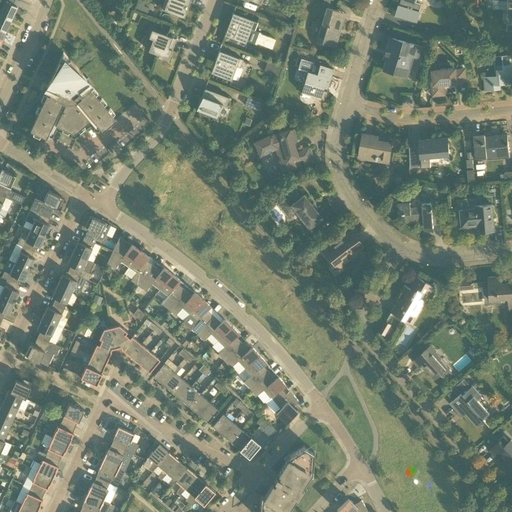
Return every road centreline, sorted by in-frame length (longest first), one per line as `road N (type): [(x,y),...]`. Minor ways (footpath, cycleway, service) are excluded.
road 1 (residential): [(395,249),(363,320),(367,340),(498,486),(503,511)]
road 2 (residential): [(322,408),(250,321),(101,207)]
road 3 (residential): [(255,476),(104,403),(53,511)]
road 4 (residential): [(101,207),(170,114),(214,0)]
road 5 (residential): [(0,382),(82,196)]
road 6 (residential): [(395,249),(344,195),(333,148),(346,98)]
road 7 (residential): [(511,110),(403,120),(346,98)]
